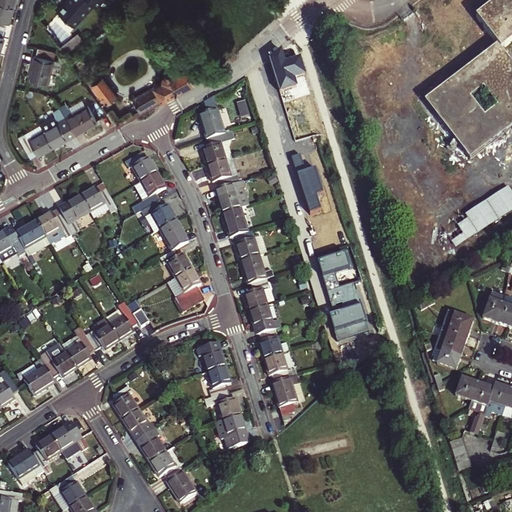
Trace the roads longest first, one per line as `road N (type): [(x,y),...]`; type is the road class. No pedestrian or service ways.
road 1 (residential): [(230,316),(193,199),(151,121)]
road 2 (residential): [(322,0),(151,121)]
road 3 (residential): [(80,392),(161,340),(230,316)]
road 4 (residential): [(151,121),(24,192)]
road 5 (residential): [(80,392),(128,471),(136,511)]
road 6 (residential): [(268,438),(230,316)]
